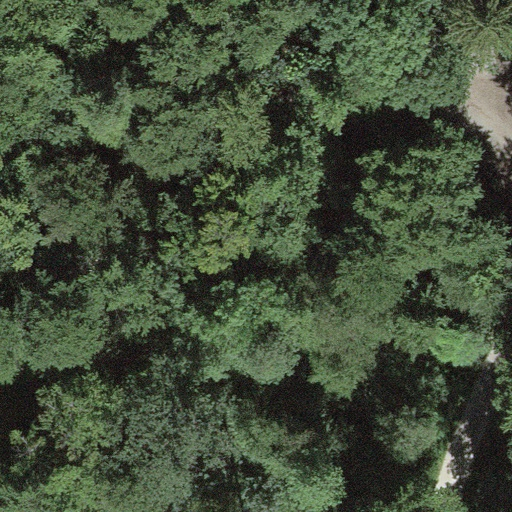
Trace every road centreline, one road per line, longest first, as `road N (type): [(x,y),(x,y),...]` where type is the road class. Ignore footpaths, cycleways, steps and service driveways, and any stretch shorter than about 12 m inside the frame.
road 1 (track): [(327,131),(127,137),(0,153)]
road 2 (track): [(327,131),(410,73),(485,83),(511,115)]
road 3 (track): [(511,377),(469,511)]
